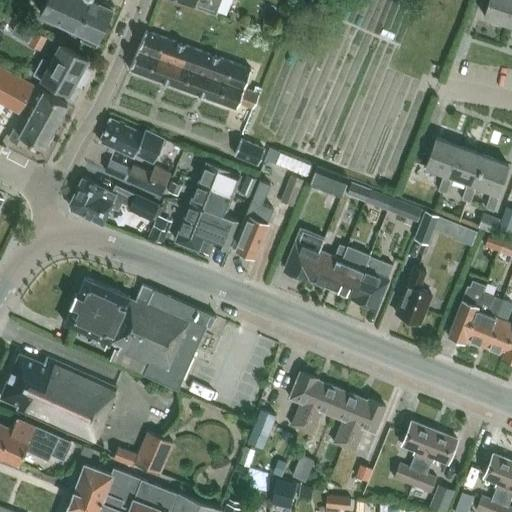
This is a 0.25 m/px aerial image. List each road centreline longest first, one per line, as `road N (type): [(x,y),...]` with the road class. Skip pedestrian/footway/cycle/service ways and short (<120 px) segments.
road 1 (tertiary): [(511,404),(131,254),(87,240),(55,241)]
road 2 (unclassified): [(55,241),(49,196),(144,0)]
